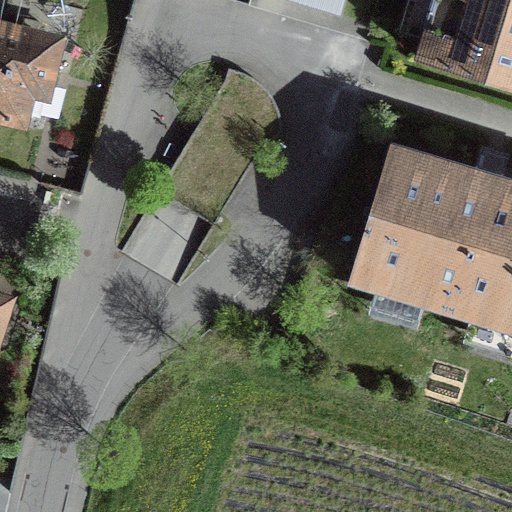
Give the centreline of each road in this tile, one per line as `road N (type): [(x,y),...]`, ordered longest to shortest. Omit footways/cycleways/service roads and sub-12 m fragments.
road 1 (residential): [(43,464),(206,299),(309,140),(319,66),(159,10)]
road 2 (residential): [(159,10),(43,464)]
